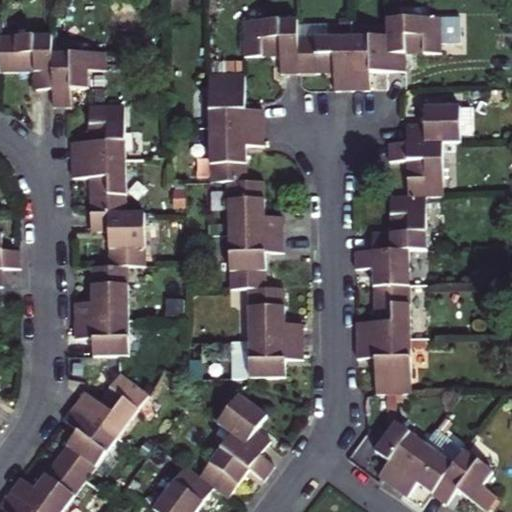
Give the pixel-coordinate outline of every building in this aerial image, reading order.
[(389,36),(390,73),(407,72),(407,54),(444,53),(444,43),(460,43),(459,17),(389,18),(389,36)] [(244,21),(245,58),(282,57),(282,74),(302,74),(301,38),(301,20),(244,21)] [(353,37),(354,91),(372,90),(372,73),(390,73),(389,36),(353,37)] [(0,37),(1,74),(35,74),(36,91),(55,91),(54,57),(54,37),(0,37)] [(301,38),(302,74),(337,74),(337,91),(354,91),(353,37),(301,38)] [(54,57),(55,91),(55,108),(74,108),(74,91),(91,90),(90,72),(108,72),(107,56),(54,57)] [(212,129),(265,128),(264,110),(246,111),(245,73),(211,74),(212,129)] [(409,126),(409,144),(445,144),(463,143),(462,106),(427,107),(427,126),(409,126)] [(74,145),(74,160),(128,160),(128,107),(91,108),(91,144),(74,145)] [(230,183),(248,183),(247,147),(266,146),(265,128),(212,129),(213,183),(230,183)] [(445,144),(409,144),(391,144),(391,163),(409,163),(410,198),(427,197),(446,197),(445,144)] [(128,160),(74,160),(74,179),(92,179),(93,214),(129,214),(128,160)] [(231,236),(285,235),(284,217),(267,217),(266,183),(248,183),(230,183),(231,236)] [(427,197),(410,198),(391,198),(392,232),(376,232),(376,252),(410,252),(428,251),(427,197)] [(129,214),(93,214),(93,232),(111,232),(112,268),(130,267),(146,267),(145,214),(129,214)] [(0,270),(5,270),(23,270),(23,253),(4,253),(4,234),(0,233),(0,270)] [(251,290),(268,290),(267,253),(285,253),(285,235),(231,236),(233,291),(251,290)] [(410,252),(376,252),(356,252),(356,271),(376,271),(376,288),(411,288),(410,252)] [(130,267),(112,268),(94,268),(94,304),(76,304),(77,323),(131,322),(130,267)] [(411,288),(376,288),(376,323),(358,324),(358,341),(411,341),(411,288)] [(252,344),(306,343),(305,325),(287,326),(286,290),(268,290),(251,290),(252,344)] [(132,357),(131,322),(77,323),(78,340),(95,340),(95,358),(132,357)] [(411,341),(358,341),(359,360),(377,360),(377,395),(412,394),(411,341)] [(306,360),(306,343),(252,344),(252,380),(288,378),(288,361),(306,360)] [(252,380),(252,344),(236,344),(238,380),(252,380)] [(86,393),(75,407),(119,439),(151,395),(122,374),(100,404),(86,393)] [(234,434),(262,455),(273,441),(260,430),(270,416),(242,395),(220,423),(234,434)] [(119,439),(75,407),(65,422),(79,432),(58,461),(88,482),(119,439)] [(397,422),(375,451),(390,462),(379,477),(393,487),(426,443),(397,422)] [(426,443),(393,487),(408,498),(419,483),(433,494),(466,451),(437,429),(426,443)] [(202,477),(217,488),(231,498),(252,470),(266,481),(277,466),(262,455),(234,434),(202,477)] [(466,451),(433,494),(448,505),(458,491),(488,511),(498,499),(485,488),(496,473),(466,451)] [(66,511),(88,482),(58,461),(36,491),(22,480),(12,494),(36,511),(66,511)] [(158,511),(199,511),(217,488),(202,477),(188,467),(156,510),(158,511)] [(36,511),(12,494),(2,508),(8,511),(36,511)]
